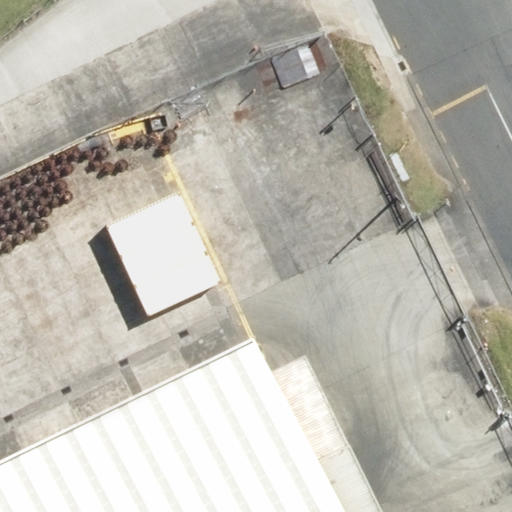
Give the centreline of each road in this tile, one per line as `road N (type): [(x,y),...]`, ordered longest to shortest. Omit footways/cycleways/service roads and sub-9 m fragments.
road 1 (unknown): [(511,146),(0,388)]
road 2 (unknown): [(457,0),(477,39),(149,47),(0,135)]
